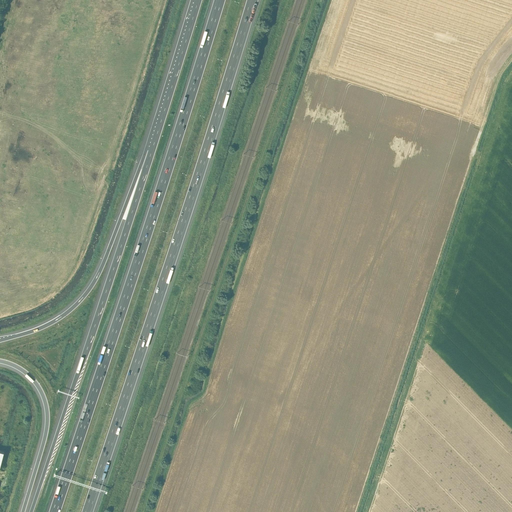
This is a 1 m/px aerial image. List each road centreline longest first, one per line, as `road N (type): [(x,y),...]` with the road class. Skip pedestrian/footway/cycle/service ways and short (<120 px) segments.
road 1 (track): [(142,511),(313,0)]
road 2 (motorway): [(219,0),(54,511)]
road 3 (motorway): [(87,511),(252,0)]
road 4 (motorway): [(148,153),(31,511)]
road 5 (motorway): [(148,153),(86,293),(46,325),(0,340)]
road 6 (motorway): [(0,361),(27,373),(47,415),(22,511)]
road 7 (motorway): [(196,0),(148,153)]
road 8 (track): [(466,175),(511,58)]
